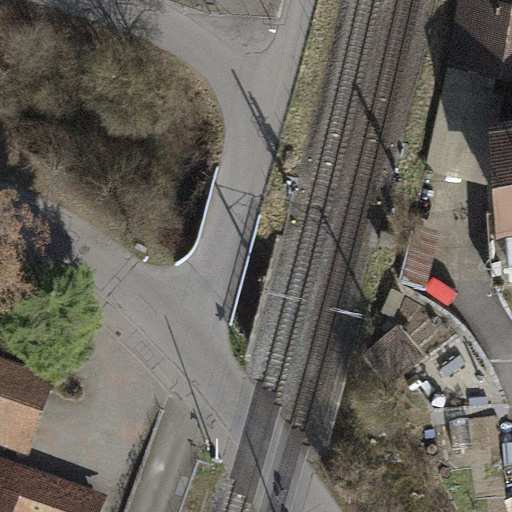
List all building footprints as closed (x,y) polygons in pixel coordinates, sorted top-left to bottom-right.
[(511,0),(465,0),(454,56),(511,68),(511,0)] [(487,74),(452,66),(427,168),(502,184),(498,121),(503,94),(484,89),(487,74)] [(511,119),(498,121),(502,184),(504,211),(505,211),(509,261),(511,260),(511,119)] [(42,389),(0,374),(0,439),(21,447),(42,389)] [(94,511),(96,505),(0,470),(0,511),(94,511)]
